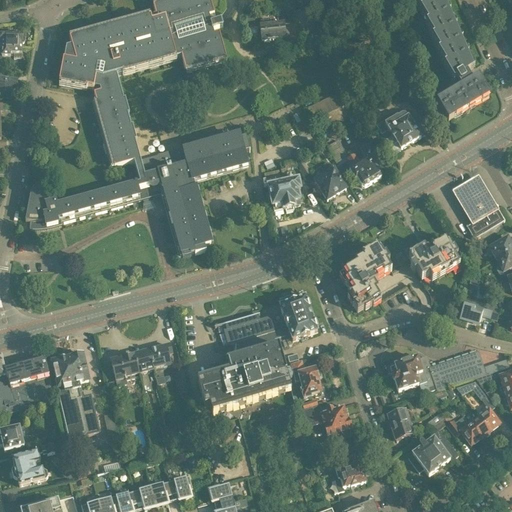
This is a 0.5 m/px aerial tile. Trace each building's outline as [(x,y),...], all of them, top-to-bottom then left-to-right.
[(134,164),(140,162),(135,143),(136,143),(132,128),(130,128),(127,116),(129,116),(125,101),(123,102),(116,77),(122,75),(181,59),(185,72),(226,61),(219,36),(214,37),(213,34),(219,32),(222,31),(220,25),(210,28),(208,20),(214,18),(209,0),(180,0),(153,8),(156,17),(69,41),(72,49),(66,51),(64,62),(63,62),(59,85),(94,91),(94,90),(99,91),(100,94),(94,96),(95,102),(93,103),(111,171),(134,164)] [(479,83),(477,84),(470,72),(471,72),(440,0),(417,0),(447,68),(455,81),(458,79),(465,91),(439,107),(448,122),(488,99),(479,83)] [(290,16),(301,39),(317,31),(308,11),(301,14),(300,11),(290,16)] [(260,28),(261,43),(285,40),(283,25),(289,25),(287,15),(282,15),(283,25),(269,27),(268,21),(260,22),(261,28),(260,28)] [(0,48),(22,49),(22,46),(22,37),(0,37),(0,48)] [(22,49),(0,48),(0,61),(2,61),(2,59),(10,59),(10,56),(14,56),(14,61),(22,61),(22,49)] [(0,91),(15,94),(17,83),(0,79),(0,91)] [(345,106),(339,94),(305,110),(311,122),(345,106)] [(421,140),(424,138),(418,126),(414,129),(408,120),(409,119),(408,118),(407,119),(405,116),(402,115),(397,118),(397,117),(392,120),(391,118),(376,127),(381,135),(388,131),(393,138),(383,144),(391,156),(392,155),(393,157),(400,153),(400,152),(401,151),(420,140),(420,141),(421,140)] [(346,163),(349,161),(339,142),(335,143),(325,125),(317,130),(341,175),(351,170),(346,163)] [(140,162),(134,164),(138,181),(56,204),(55,203),(46,206),(43,195),(46,195),(45,193),(45,192),(44,191),(44,190),(43,190),(42,189),(41,188),(40,188),(39,187),(38,187),(37,187),(36,187),(34,187),(35,190),(34,190),(33,190),(33,191),(32,191),(32,192),(31,193),(31,194),(30,194),(25,223),(30,224),(30,232),(33,232),(36,232),(39,232),(43,232),(46,231),(49,231),(52,230),(55,229),(58,228),(56,219),(59,218),(61,224),(143,202),(145,210),(152,208),(150,200),(160,197),(177,258),(181,257),(182,261),(185,260),(187,260),(189,259),(191,258),(191,256),(194,255),(195,257),(206,254),(204,248),(210,247),(193,183),(247,168),(244,155),(250,154),(246,140),(240,141),(239,138),(184,153),(183,150),(140,162)] [(372,161),(385,153),(381,148),(367,156),(370,160),(371,160),(372,161)] [(385,153),(372,161),(373,163),(378,160),(380,163),(388,159),(385,153)] [(355,158),(349,161),(346,163),(351,170),(351,171),(349,172),(355,182),(357,181),(362,189),(364,190),(372,185),(360,166),(355,158)] [(370,160),(360,166),(372,185),(381,180),(381,177),(373,163),(372,161),(371,160),(370,160)] [(281,171),(286,170),(296,168),(294,162),(284,164),(280,165),(281,171)] [(302,174),(306,171),(307,170),(302,162),(296,165),(302,174)] [(321,172),(324,177),(314,183),(326,203),(334,199),(338,196),(346,192),(334,171),(333,172),(329,164),(324,167),(326,170),(321,172)] [(286,170),(281,171),(264,175),(272,209),(282,207),(283,213),(285,213),(285,215),(294,214),(293,211),(295,211),(294,205),(300,203),(298,193),(300,192),(298,182),(295,182),(294,176),(293,176),(293,174),(287,175),(286,170)] [(505,223),(497,211),(466,229),(474,242),(505,223)] [(496,262),(511,252),(511,247),(507,240),(485,252),(489,258),(493,256),(496,262)] [(430,280),(438,275),(446,271),(450,268),(451,271),(460,266),(455,258),(457,256),(453,249),(452,250),(448,243),(446,244),(445,242),(444,242),(445,244),(439,248),(438,245),(425,253),(424,251),(423,251),(424,253),(418,257),(416,255),(408,260),(412,267),(410,268),(414,275),(417,274),(421,282),(429,278),(430,280)] [(369,253),(358,260),(347,267),(349,271),(342,275),(347,283),(344,284),(349,291),(347,292),(354,305),(352,306),(357,315),(364,310),(365,312),(372,308),(373,308),(381,303),(375,294),(378,293),(373,286),(377,283),(375,280),(382,276),(383,278),(391,274),(386,265),(389,264),(385,257),(384,258),(381,253),(380,254),(377,249),(370,254),(369,253)] [(511,252),(496,262),(499,268),(496,270),(499,276),(511,268),(511,252)] [(511,278),(507,280),(509,284),(503,286),(504,292),(510,290),(511,294),(511,278)] [(306,303),(305,299),(295,303),(293,298),(287,300),(289,305),(279,309),(287,330),(290,336),(291,341),(287,343),(288,347),(292,345),(291,344),(317,335),(316,331),(317,328),(316,324),(313,323),(309,311),(310,308),(309,304),(306,303)] [(491,320),(494,308),(495,302),(488,299),(486,306),(484,306),(484,307),(475,304),(474,307),(464,304),(460,318),(479,323),(481,318),(491,320)] [(494,308),(491,320),(499,323),(502,311),(494,308)] [(227,363),(231,374),(198,384),(206,409),(210,407),(212,412),(213,416),(291,393),(290,390),(278,348),(276,349),(273,341),(290,336),(287,330),(274,334),(270,319),(259,322),(257,318),(259,317),(259,316),(225,326),(231,346),(234,345),(234,354),(235,354),(237,360),(227,363)] [(169,347),(148,353),(153,372),(170,368),(168,358),(172,357),(169,347)] [(88,384),(82,356),(77,353),(74,353),(71,359),(71,360),(52,365),(58,390),(57,390),(69,442),(99,435),(90,399),(84,400),(83,395),(82,395),(80,386),(88,384)] [(153,372),(148,353),(134,356),(139,376),(153,372)] [(475,381),(498,373),(508,369),(506,362),(483,369),(478,353),(430,370),(426,359),(418,362),(417,360),(416,358),(414,356),(411,357),(410,360),(411,362),(394,368),(389,370),(393,379),(392,379),(393,385),(394,385),(398,394),(427,385),(428,389),(434,387),(436,394),(443,392),(449,390),(475,381)] [(298,361),(297,355),(286,358),(288,364),(298,361)] [(139,376),(134,356),(111,362),(116,382),(106,385),(110,402),(114,401),(116,399),(114,396),(116,395),(115,390),(126,387),(126,382),(139,379),(139,376)] [(5,373),(2,358),(0,358),(0,393),(10,391),(5,373)] [(5,373),(10,391),(17,414),(20,413),(56,404),(44,362),(5,373)] [(177,385),(186,382),(183,372),(174,374),(177,385)] [(298,376),(298,377),(293,378),(299,402),(304,401),(303,401),(310,399),(309,398),(320,395),(317,381),(322,380),(320,373),(315,374),(314,372),(298,376)] [(498,373),(475,381),(479,386),(499,380),(499,378),(498,373)] [(511,373),(499,378),(499,380),(502,389),(499,390),(499,391),(511,386),(511,373)] [(472,392),(480,402),(486,398),(475,384),(456,390),(461,397),(472,392)] [(511,386),(499,391),(501,396),(504,395),(506,400),(503,401),(503,403),(511,399),(511,386)] [(449,390),(443,392),(447,398),(450,402),(455,398),(449,390)] [(10,391),(0,393),(0,418),(15,415),(17,414),(10,391)] [(443,392),(436,394),(426,397),(431,403),(447,398),(443,392)] [(511,399),(503,403),(505,409),(508,407),(510,413),(511,412),(511,399)] [(318,407),(316,402),(302,406),(304,411),(318,407)] [(483,415),(479,419),(490,434),(500,427),(489,411),(488,411),(486,408),(481,412),(483,415)] [(302,412),(304,421),(307,430),(323,425),(327,439),(330,438),(332,444),(350,438),(348,432),(351,432),(348,421),(347,421),(343,409),(333,412),(332,409),(326,411),(327,414),(315,417),(312,409),(302,412)] [(391,431),(413,423),(416,423),(412,410),(387,418),(391,431)] [(437,411),(433,414),(436,418),(427,425),(431,430),(444,420),(437,411)] [(232,458),(247,453),(237,418),(219,423),(226,448),(229,448),(232,458)] [(490,434),(479,419),(474,422),(472,420),(467,423),(481,441),(490,434)] [(417,436),(413,423),(391,431),(395,443),(417,436)] [(453,423),(449,426),(446,429),(455,441),(461,437),(471,449),(481,441),(467,423),(458,430),(453,423)] [(26,428),(19,430),(19,429),(0,433),(0,436),(1,439),(0,439),(0,448),(3,448),(4,454),(24,449),(24,448),(31,447),(28,438),(27,434),(28,434),(26,428)] [(457,458),(458,458),(439,432),(431,438),(433,441),(425,447),(423,445),(423,444),(422,444),(421,444),(420,444),(419,445),(419,446),(419,447),(419,448),(421,450),(407,460),(419,475),(423,472),(428,478),(437,472),(442,469),(441,469),(450,462),(450,463),(457,458)] [(119,445),(117,436),(111,437),(113,446),(119,445)] [(53,445),(41,448),(24,452),(26,458),(12,461),(14,469),(13,469),(11,472),(13,479),(16,481),(17,481),(19,488),(46,481),(48,478),(47,473),(43,471),(36,473),(34,466),(40,465),(37,455),(46,453),(47,457),(56,455),(53,445)] [(158,463),(172,459),(169,446),(155,450),(158,463)] [(362,475),(359,465),(354,467),(350,455),(332,462),(338,481),(330,484),(334,496),(343,494),(342,491),(350,488),(350,489),(367,484),(364,475),(362,475)] [(77,473),(79,480),(90,477),(88,470),(77,473)] [(189,479),(168,485),(173,503),(178,502),(179,503),(185,502),(185,500),(191,498),(189,493),(192,492),(189,479)] [(168,485),(151,490),(156,508),(161,507),(162,508),(168,506),(168,505),(173,503),(168,485)] [(233,505),(229,487),(210,492),(212,498),(210,499),(212,505),(214,505),(215,510),(233,505)] [(151,490),(133,494),(138,511),(140,511),(144,511),(143,511),(147,511),(151,511),(150,509),(156,508),(151,490)] [(138,511),(133,494),(116,499),(119,511),(138,511)] [(63,511),(60,497),(22,507),(23,511),(63,511)] [(119,511),(116,499),(99,504),(100,511),(119,511)] [(321,511),(329,509),(327,503),(315,507),(317,511),(321,511)]
